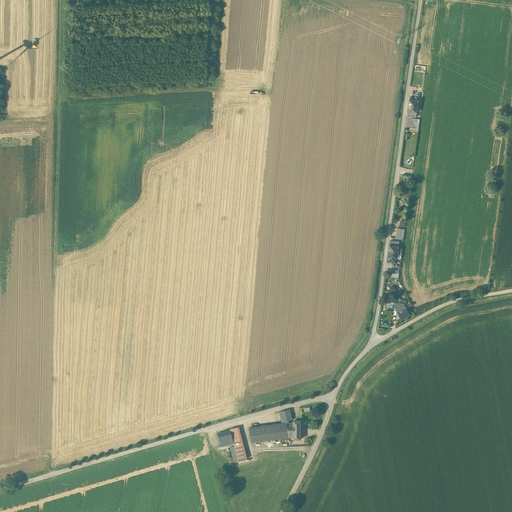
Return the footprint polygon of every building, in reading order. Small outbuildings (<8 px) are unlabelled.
[(414,102),(409,101),(408,106),(417,108),(419,99),(414,98),(414,102)] [(417,108),(408,106),(407,115),(416,117),(417,108)] [(418,119),(410,118),(409,129),(417,130),(418,119)] [(394,239),(403,240),(405,230),(396,229),(394,239)] [(399,243),(390,242),(389,250),(401,252),(402,250),(398,249),(399,243)] [(401,252),(389,250),(388,260),(396,262),(397,255),(400,256),(401,252)] [(404,308),(403,306),(395,311),(400,320),(408,315),(408,314),(404,308)] [(283,422),(250,426),(251,443),(292,436),(292,440),(301,440),(301,419),(294,419),(290,408),(281,411),(283,422)] [(244,425),(219,432),(221,445),(234,442),(237,456),(251,454),(244,425)]
